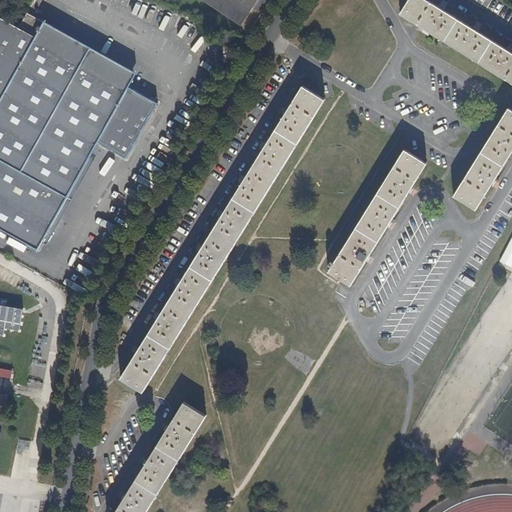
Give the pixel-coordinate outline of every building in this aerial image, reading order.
[(199,0),(242,29),(252,14),(249,12),(256,0),(199,0)] [(511,51),(430,0),(413,0),(405,14),(511,81),(511,51)] [(35,41),(0,20),(0,230),(39,252),(99,145),(126,160),(157,105),(130,90),(135,81),(41,29),(44,25),(27,16),(19,29),(36,39),(35,41)] [(235,37),(224,32),(221,40),(232,45),(235,37)] [(192,73),(182,95),(196,101),(206,79),(192,73)] [(125,380),(146,393),(326,103),(304,90),(125,380)] [(479,212),(511,161),(511,115),(459,199),(479,212)] [(333,273),(355,286),(431,164),(409,150),(333,273)] [(511,236),(499,261),(510,267),(511,262),(511,236)] [(15,308),(0,313),(0,314),(7,331),(22,325),(15,308)] [(0,376),(9,379),(11,370),(0,368),(0,376)] [(150,511),(210,417),(189,404),(121,511),(150,511)]
